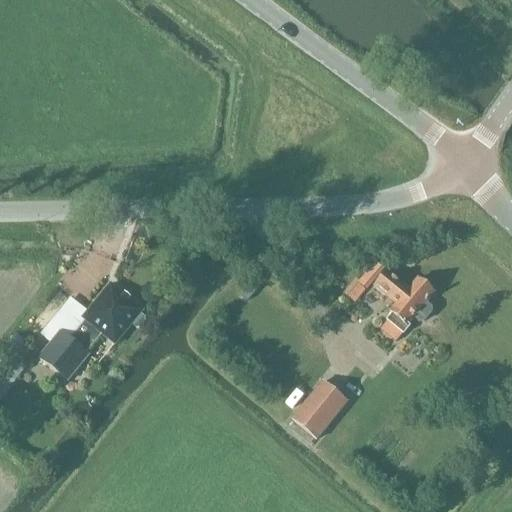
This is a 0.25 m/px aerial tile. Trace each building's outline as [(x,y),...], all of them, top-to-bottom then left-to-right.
[(355,280),(342,295),(353,304),(382,270),(374,263),(358,282),(355,280)] [(418,282),(409,293),(387,275),(376,290),(397,308),(391,316),(393,318),(388,324),(405,337),(411,329),(410,328),(416,320),(421,324),(426,324),(433,314),(433,310),(427,306),(435,296),(418,282)] [(250,283),(241,294),(248,300),(257,290),(250,283)] [(140,315),(141,313),(109,286),(83,319),(78,314),(38,364),(63,384),(96,342),(101,336),(108,341),(114,346),(132,325),(136,329),(139,328),(144,322),(144,319),(140,315)] [(0,355),(0,369),(15,380),(32,358),(26,353),(30,347),(15,335),(0,355)] [(296,426),(321,445),(351,407),(325,388),(296,426)] [(410,508),(418,506),(416,498),(408,500),(410,508)]
